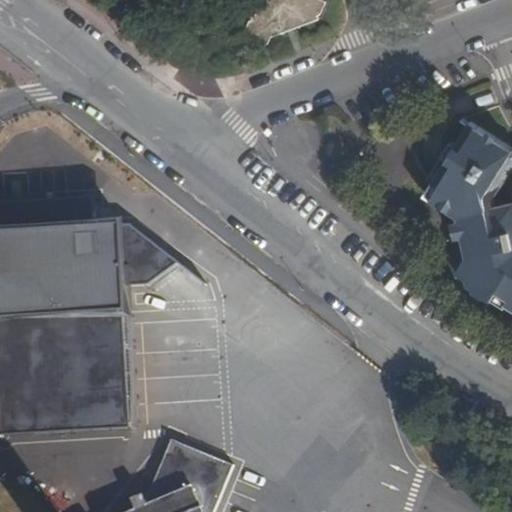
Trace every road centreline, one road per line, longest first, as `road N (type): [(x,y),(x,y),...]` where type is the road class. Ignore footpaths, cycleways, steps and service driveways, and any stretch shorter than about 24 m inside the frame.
road 1 (residential): [(168,144),(361,294),(511,398)]
road 2 (residential): [(168,144),(493,22)]
road 3 (residential): [(0,6),(113,101)]
